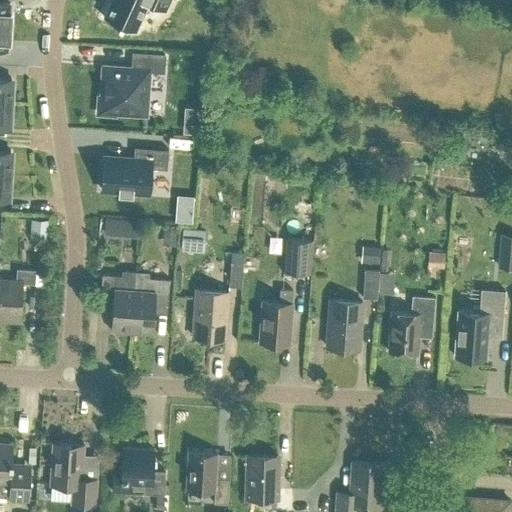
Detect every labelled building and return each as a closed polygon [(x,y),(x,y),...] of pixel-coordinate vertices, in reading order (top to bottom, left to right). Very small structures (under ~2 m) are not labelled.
[(110,0),(103,16),(135,30),(147,2),(164,9),(168,0),(110,0)] [(0,25),(10,26),(11,12),(10,12),(10,2),(0,1),(0,25)] [(0,25),(0,48),(7,49),(8,40),(9,40),(10,26),(0,25)] [(117,111),(148,113),(151,69),(163,70),(165,52),(134,50),(133,64),(104,62),(102,93),(98,93),(97,112),(117,113),(117,111)] [(0,101),(9,102),(11,77),(0,76),(0,101)] [(0,126),(8,127),(9,102),(0,101),(0,126)] [(133,157),(103,155),(100,187),(117,189),(117,191),(132,192),(132,190),(148,191),(150,166),(166,167),(167,147),(133,145),(133,157)] [(0,172),(9,173),(10,148),(0,147),(0,172)] [(0,197),(7,198),(9,173),(0,172),(0,197)] [(249,215),(262,215),(263,187),(249,187),(249,215)] [(138,222),(138,220),(123,218),(122,221),(121,234),(137,235),(138,222)] [(47,238),(48,219),(32,219),(31,238),(47,238)] [(174,244),(176,226),(165,225),(163,242),(174,244)] [(179,250),(204,252),(206,229),(181,228),(179,250)] [(310,272),(313,239),(286,237),(284,270),(310,272)] [(378,261),(379,245),(362,244),(361,259),(378,261)] [(426,264),(442,265),(443,252),(427,251),(426,264)] [(499,265),(511,266),(511,252),(501,251),(499,265)] [(242,286),(244,262),(231,261),(229,285),(242,286)] [(0,277),(0,320),(20,321),(22,282),(34,283),(34,269),(16,268),(15,278),(0,277)] [(377,298),(379,269),(365,268),(363,296),(377,298)] [(131,331),(135,270),(122,270),(122,275),(102,273),(100,301),(112,302),(110,330),(131,331)] [(135,270),(131,331),(152,333),(154,305),(167,306),(168,278),(148,277),(149,271),(135,270)] [(457,309),(454,355),(469,356),(469,359),(480,360),(481,357),(486,357),(487,335),(489,316),(503,317),(505,289),(480,287),(479,311),(457,309)] [(225,338),(228,291),(195,288),(192,336),(225,338)] [(291,302),(292,289),(279,288),(278,301),(261,300),(258,341),(289,343),(292,302),(291,302)] [(432,324),(434,296),(411,294),(410,311),(390,310),(388,350),(416,352),(418,323),(432,324)] [(358,348),(362,300),(329,298),(326,345),(358,348)] [(106,341),(106,319),(96,319),(95,341),(106,341)] [(153,425),(154,444),(164,443),(163,425),(153,425)] [(96,503),(97,477),(82,476),(84,442),(53,441),(51,483),(72,484),(71,502),(96,503)] [(0,494),(8,495),(8,498),(29,499),(31,465),(9,463),(10,443),(0,442),(0,494)] [(153,468),(154,447),(123,446),(122,467),(113,467),(113,489),(165,491),(166,468),(153,468)] [(227,503),(229,478),(215,477),(216,453),(188,451),(186,489),(214,491),(213,502),(227,503)] [(246,454),(246,495),(263,496),(263,511),(290,511),(290,489),(277,488),(278,455),(246,454)] [(381,507),(384,462),(352,460),(350,492),(338,491),(336,511),(359,511),(360,505),(381,507)] [(489,492),(507,491),(505,475),(488,476),(489,492)] [(437,493),(435,511),(453,511),(455,495),(437,493)] [(163,510),(164,497),(156,497),(155,509),(163,510)]
